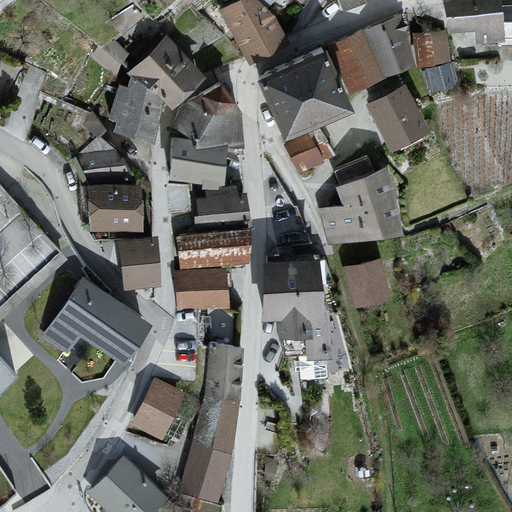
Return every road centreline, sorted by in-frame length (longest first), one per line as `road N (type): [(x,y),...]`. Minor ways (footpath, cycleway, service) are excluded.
road 1 (residential): [(261,68),(249,86),(255,234),(242,511)]
road 2 (residential): [(162,321),(165,125),(195,89),(261,68)]
road 3 (residential): [(162,321),(117,293),(84,252),(45,172),(0,140)]
road 4 (residential): [(60,511),(121,416),(162,321)]
road 5 (residential): [(451,0),(338,26),(261,68)]
